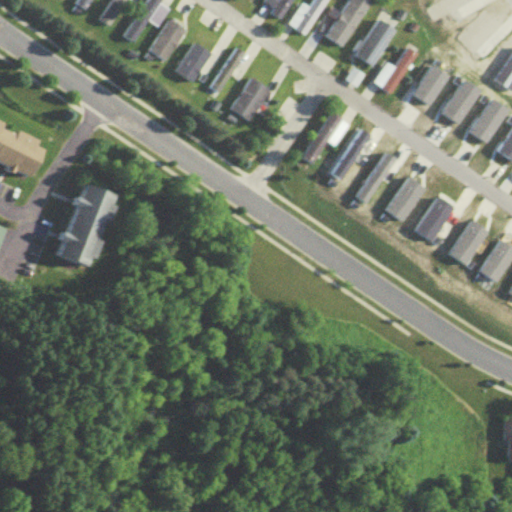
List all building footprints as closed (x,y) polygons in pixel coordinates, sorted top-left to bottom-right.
[(93,0),(77,0),(72,7),(83,15),(93,0)] [(116,0),(102,22),(92,15),(102,0),(116,0)] [(126,37),(152,0),(138,0),(117,31),(126,37)] [(160,2),(156,0),(145,0),(124,35),(136,43),(160,2)] [(274,16),(284,0),(264,0),(269,3),(264,10),(274,16)] [(317,0),(298,31),(282,20),(295,0),(297,0),(304,4),(306,0),(317,0)] [(336,45),(365,0),(341,0),(336,9),(327,3),(322,11),(330,16),(318,34),(336,45)] [(163,15),(137,55),(143,59),(149,49),(160,56),(179,26),(163,15)] [(365,64),(348,53),(372,16),(389,27),(365,64)] [(184,78),(168,67),(188,39),(203,50),(184,78)] [(403,43),(389,65),(381,59),(366,80),(384,92),(412,49),(403,43)] [(211,88),(238,49),(231,44),(204,82),(211,88)] [(216,99),(245,58),(235,51),(206,92),(216,99)] [(374,90),(394,100),(414,55),(405,51),(395,72),(384,67),(374,90)] [(242,117),(225,106),(246,75),(263,86),(242,117)] [(337,115),(306,160),(296,154),(327,109),(337,115)] [(302,162),(314,169),(326,147),(335,152),(349,127),(329,115),(302,162)] [(0,168),(37,182),(49,148),(7,133),(9,128),(0,124),(0,168)] [(54,259),(92,273),(119,200),(81,185),(54,259)] [(511,426),(503,426),(503,445),(509,445),(509,468),(511,467),(511,426)]
